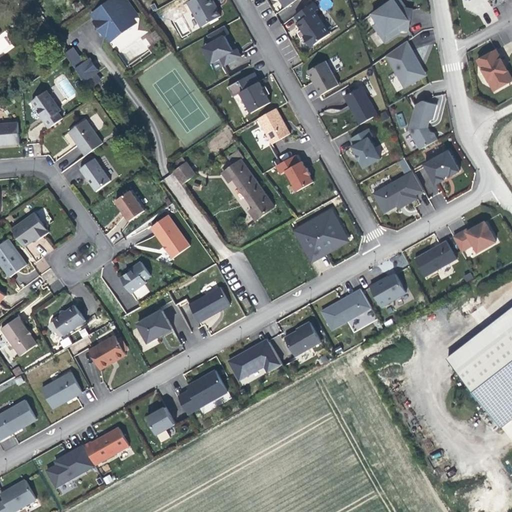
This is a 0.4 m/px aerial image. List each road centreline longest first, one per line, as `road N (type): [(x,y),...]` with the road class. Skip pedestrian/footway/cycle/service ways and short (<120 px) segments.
road 1 (residential): [(0,462),(382,252)]
road 2 (residential): [(382,252),(240,0)]
road 3 (residential): [(450,53),(465,130),(502,190)]
road 4 (residential): [(382,252),(502,190)]
road 5 (residential): [(0,169),(46,170),(90,231)]
